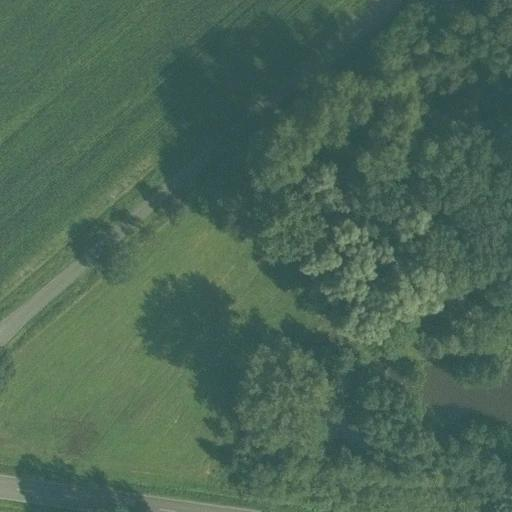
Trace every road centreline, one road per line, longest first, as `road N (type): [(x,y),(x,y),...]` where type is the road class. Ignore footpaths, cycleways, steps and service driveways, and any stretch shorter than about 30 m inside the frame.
road 1 (unclassified): [(373,0),(0,328)]
road 2 (secondary): [(175,511),(0,486)]
